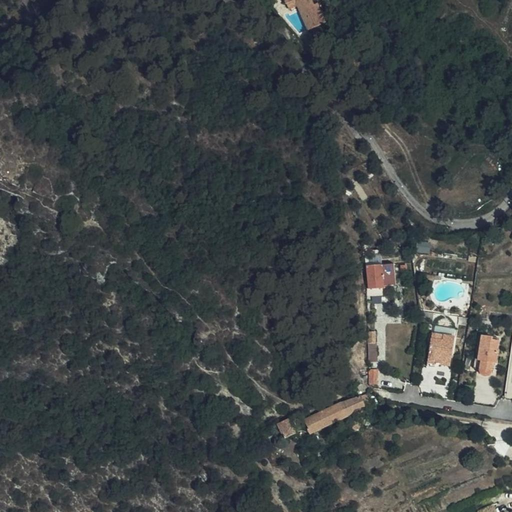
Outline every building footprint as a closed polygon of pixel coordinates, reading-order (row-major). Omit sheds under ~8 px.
[(322,25),(309,0),(283,0),(286,6),(295,2),(309,32),(322,25)] [(368,285),(368,290),(382,288),(383,291),(390,290),(390,285),(396,284),(393,264),(366,266),(367,275),(368,283),(368,285)] [(452,369),(457,338),(432,334),(431,341),(430,342),(426,368),(437,370),(437,368),(442,369),(443,367),(452,369)] [(495,373),(500,340),(481,337),(478,360),(475,359),(473,370),(480,371),(480,374),(482,377),(485,378),(489,378),(491,376),(492,373),(495,373)] [(370,370),(370,385),(378,386),(378,370),(370,370)] [(309,435),(346,419),(349,417),(353,411),(365,407),(360,397),(323,414),(323,412),(305,420),(309,430),(307,431),(309,435)] [(277,423),(284,438),(298,432),(290,417),(277,423)] [(347,436),(364,427),(360,420),(343,429),(347,436)]
